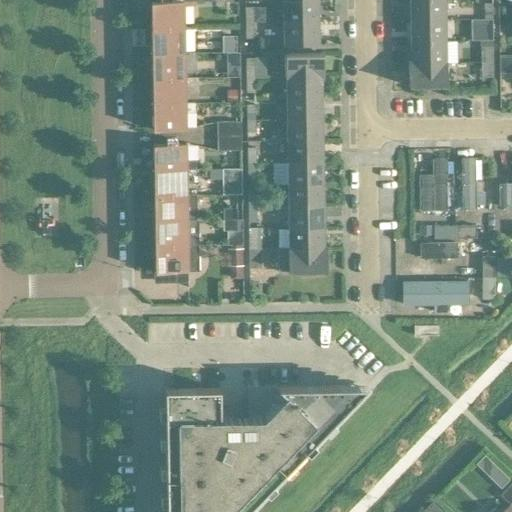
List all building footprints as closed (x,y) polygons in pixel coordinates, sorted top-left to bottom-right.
[(184,1),(182,1),(171,2),(171,0),(160,0),(161,2),(151,2),(151,28),(184,27),(184,1)] [(317,22),(317,0),(284,1),(284,23),(317,22)] [(443,0),(410,0),(411,20),(444,19),(443,0)] [(484,19),(492,19),(492,3),(484,3),(484,19)] [(245,23),(253,23),(253,7),(245,7),(245,23)] [(444,19),(411,20),(412,42),(444,41),(444,19)] [(492,19),(484,19),(485,34),(493,34),(492,19)] [(317,22),(284,23),(285,44),(318,44),(317,22)] [(253,23),(245,23),(245,38),(253,38),(253,23)] [(184,52),(184,27),(151,28),(152,53),(184,52)] [(445,63),(445,61),(444,41),(412,42),(412,62),(412,63),(445,63)] [(485,62),(493,62),(493,46),(485,47),(485,62)] [(185,78),(184,52),(152,53),(152,78),(185,78)] [(287,77),(320,77),(324,77),(323,53),(285,53),(285,77),(287,77)] [(246,78),(254,78),(254,58),(246,58),(246,78)] [(412,63),(412,62),(408,62),(409,86),(447,85),(447,61),(445,61),(445,63),(412,63)] [(493,62),(485,62),(486,80),(494,80),(493,62)] [(320,98),(320,77),(287,77),(288,99),(320,98)] [(185,103),(185,78),(152,78),(152,103),(185,103)] [(254,78),(246,78),(246,92),(254,92),(254,78)] [(321,119),(320,98),(288,99),(288,120),(321,119)] [(195,103),(185,103),(152,103),(153,129),(186,129),(185,112),(195,112),(195,103)] [(247,120),(255,120),(254,104),(246,104),(247,120)] [(321,119),(288,120),(288,141),(321,141),(321,119)] [(255,135),(255,120),(247,120),(247,135),(255,135)] [(217,136),(241,135),(241,121),(217,121),(217,136)] [(241,150),(241,135),(217,136),(217,150),(241,150)] [(321,141),(288,141),(289,162),(321,162),(321,141)] [(154,170),(186,169),(186,143),(153,144),(154,170)] [(247,163),(255,163),(255,147),(247,148),(247,163)] [(476,210),(475,160),(461,160),(462,210),(476,210)] [(448,211),(447,161),(433,161),(433,176),(419,176),(419,211),(448,211)] [(322,183),(321,162),(289,162),(289,184),(322,183)] [(256,178),(255,163),(247,163),(248,178),(256,178)] [(223,169),(223,179),(209,179),(209,194),(241,194),(241,168),(223,169)] [(187,195),(186,169),(154,170),(154,195),(187,195)] [(322,183),(289,184),(289,205),(322,204),(322,183)] [(248,206),(256,205),(256,191),(248,191),(248,206)] [(187,220),(187,195),(154,195),(154,220),(187,220)] [(322,226),(322,204),(289,205),(290,226),(322,226)] [(256,221),(256,205),(248,206),(248,221),(256,221)] [(223,219),(236,219),(236,208),(223,208),(223,219)] [(242,219),(236,219),(223,219),(224,230),(232,230),(232,244),(242,244),(242,219)] [(187,220),(154,220),(155,245),(199,245),(198,235),(187,235),(187,220)] [(476,225),(454,225),(434,226),(434,225),(419,225),(419,236),(434,236),(434,238),(454,238),(476,238),(476,225)] [(322,226),(290,226),(290,247),(288,247),(288,249),(326,248),(326,247),(323,247),(322,226)] [(249,249),(257,249),(256,234),(248,234),(249,249)] [(461,257),(461,244),(403,245),(403,257),(461,257)] [(199,245),(155,245),(155,271),(177,271),(177,283),(188,283),(188,271),(199,271),(199,245)] [(327,271),(326,248),(288,249),(288,271),(327,271)] [(257,249),(249,249),(249,268),(257,268),(257,249)] [(242,251),(229,251),(229,268),(242,268),(242,251)] [(461,297),(461,284),(404,284),(404,297),(461,297)] [(414,325),(414,335),(438,335),(438,324),(414,325)] [(353,350),(324,351),(324,360),(353,359),(353,350)] [(219,388),(179,388),(164,389),(166,511),(243,511),(367,385),(277,387),(263,417),(248,417),(248,398),(247,398),(247,406),(238,406),(234,417),(219,417),(219,388)] [(511,511),(511,482),(500,495),(510,505),(502,511),(511,511)]
